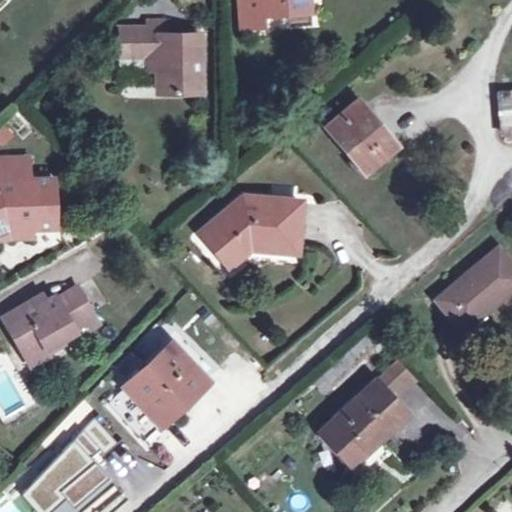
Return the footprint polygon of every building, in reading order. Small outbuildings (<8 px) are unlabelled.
[(237,0),(239,27),(259,26),(259,12),(305,10),(304,0),(237,0)] [(155,56),(155,73),(156,93),(198,92),(196,33),(163,34),(162,20),(146,20),(145,25),(118,26),(119,56),(141,56),(155,56)] [(155,56),(141,56),(141,73),(155,73),(155,56)] [(503,135),(511,134),(511,88),(499,89),(501,113),(503,135)] [(392,147),(352,101),(324,126),(362,172),(392,147)] [(0,160),(0,173),(11,172),(11,159),(0,160)] [(0,181),(28,180),(27,159),(11,159),(11,172),(0,173),(0,181)] [(50,179),(28,180),(0,181),(0,227),(9,224),(28,222),(28,231),(52,229),(50,179)] [(226,266),(248,247),(294,251),(297,200),(241,195),(198,233),(226,266)] [(0,227),(0,242),(11,238),(29,237),(28,231),(28,222),(9,224),(0,227)] [(511,287),(511,266),(496,248),(435,300),(462,331),(511,287)] [(2,317),(24,358),(43,348),(76,331),(74,328),(88,320),(95,316),(78,287),(57,300),(55,296),(45,302),(43,299),(31,306),(29,302),(2,317)] [(100,324),(95,316),(88,320),(93,328),(100,324)] [(337,375),(347,365),(351,369),(378,342),(368,332),(330,367),(337,375)] [(109,403),(142,440),(206,383),(169,343),(122,386),(125,388),(109,403)] [(43,348),(24,358),(28,365),(47,355),(43,348)] [(402,414),(372,383),(321,433),(350,463),(402,414)]
